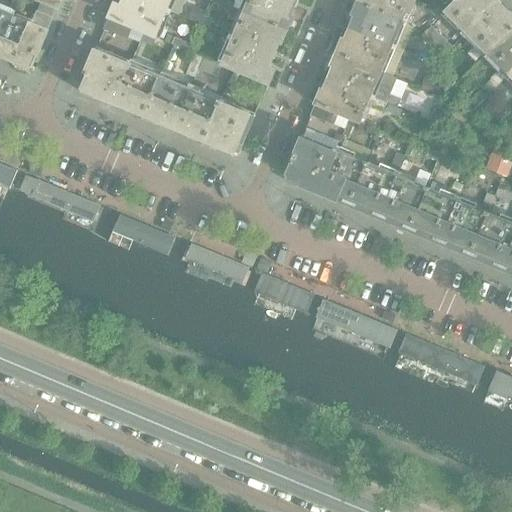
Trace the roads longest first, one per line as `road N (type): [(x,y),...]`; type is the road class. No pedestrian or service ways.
road 1 (secondary): [(360,511),(0,360)]
road 2 (residential): [(511,327),(245,217)]
road 3 (residential): [(245,217),(28,124)]
road 4 (residential): [(245,217),(335,0)]
road 5 (residential): [(80,0),(28,124)]
